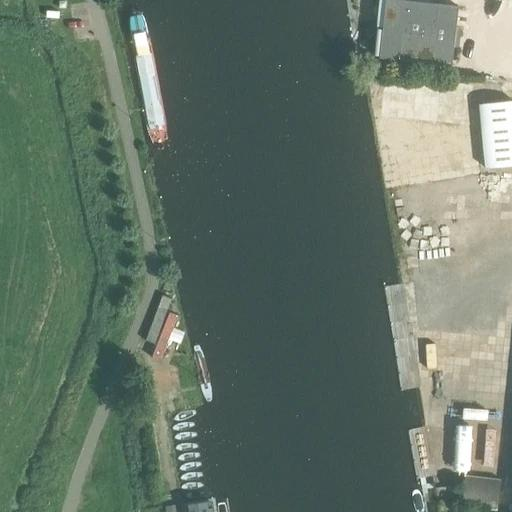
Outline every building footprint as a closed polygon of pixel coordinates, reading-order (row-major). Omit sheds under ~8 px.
[(385,0),(380,58),(451,66),(458,6),(407,0),(385,0)] [(511,164),(511,100),(480,104),(486,167),(511,164)] [(146,340),(155,344),(172,298),(163,295),(146,340)] [(497,509),(500,480),(465,476),(462,506),(497,509)] [(184,502),(185,511),(216,511),(214,497),(184,502)]
